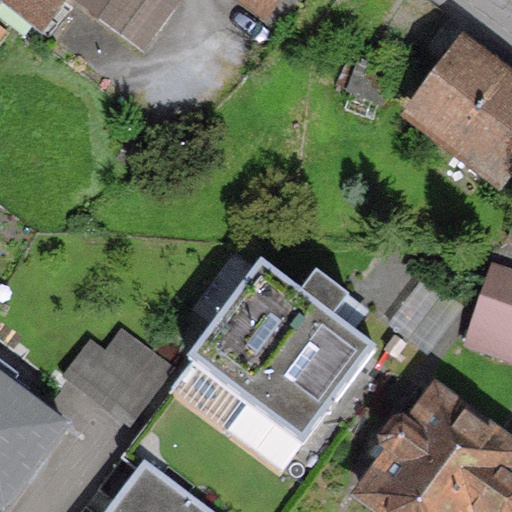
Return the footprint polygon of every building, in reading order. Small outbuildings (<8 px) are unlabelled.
[(6,0),(40,24),(57,0),(6,0)] [(178,0),(78,0),(77,3),(143,53),(180,2),(178,0)] [(243,0),(265,15),(276,0),(243,0)] [(497,180),(511,160),(511,89),(465,54),(455,68),(446,61),(431,80),(441,87),(416,119),(497,180)] [(361,60),(349,92),(381,103),(392,72),(361,60)] [(302,446),(374,350),(333,319),(349,298),(315,273),(300,294),(260,264),(188,360),(302,446)] [(511,276),(493,270),(473,329),(511,342),(511,276)] [(104,357),(89,346),(71,373),(132,419),(168,370),(120,335),(104,357)] [(0,506),(3,509),(63,428),(0,380),(0,506)] [(392,456),(362,497),(382,511),(511,511),(511,475),(509,473),(511,468),(511,451),(421,386),(378,446),(392,456)] [(115,502),(108,511),(109,511),(209,511),(144,463),(115,502)]
